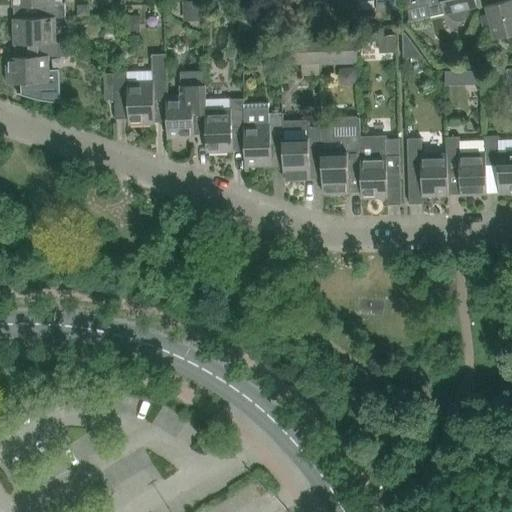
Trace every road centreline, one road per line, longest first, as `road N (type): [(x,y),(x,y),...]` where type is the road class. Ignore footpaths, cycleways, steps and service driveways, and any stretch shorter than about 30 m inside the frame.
road 1 (residential): [(511,231),(359,235),(303,226),(0,119)]
road 2 (tertiary): [(340,511),(316,472),(239,396),(114,341),(0,332)]
